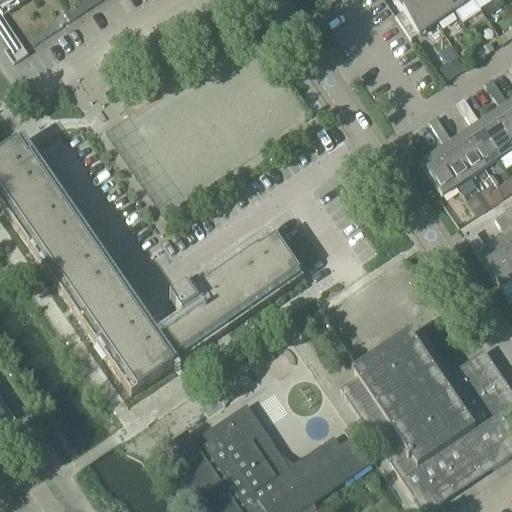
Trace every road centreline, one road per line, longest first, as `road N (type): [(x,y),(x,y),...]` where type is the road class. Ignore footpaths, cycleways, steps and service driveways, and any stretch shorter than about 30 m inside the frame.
road 1 (residential): [(366,142),(152,287),(52,146)]
road 2 (residential): [(366,142),(511,354)]
road 3 (residential): [(378,53),(421,117),(511,54)]
road 4 (residential): [(177,0),(47,86)]
